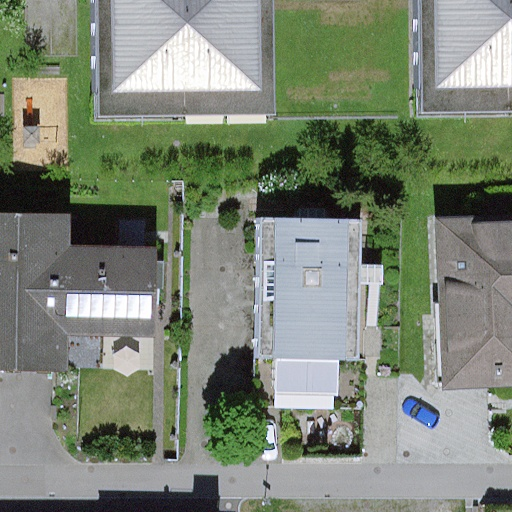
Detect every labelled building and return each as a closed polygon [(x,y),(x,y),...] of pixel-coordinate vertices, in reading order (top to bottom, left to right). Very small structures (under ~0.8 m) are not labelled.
[(272,0),(95,0),(97,118),(274,116),(272,0)] [(511,0),(417,0),(418,115),(511,114),(511,0)] [(81,209),(0,202),(0,364),(68,370),(70,331),(78,239),(81,209)] [(511,384),(511,209),(445,212),(449,386),(511,384)] [(365,220),(263,221),(264,391),(367,390),(365,220)] [(160,246),(78,239),(70,331),(152,339),(160,246)]
